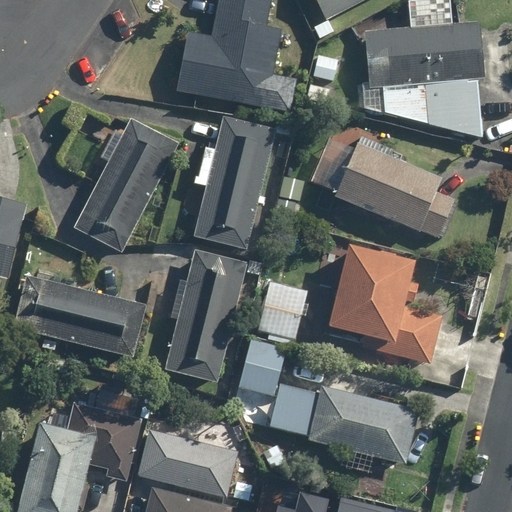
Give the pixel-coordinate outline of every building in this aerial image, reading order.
[(219,0),(214,38),(188,34),(179,93),(295,110),(299,81),(275,77),(283,28),(269,26),(272,0),(219,0)] [(315,0),(326,21),(368,0),(315,0)] [(411,29),(369,32),(370,86),(360,86),(361,113),(485,138),(479,80),(487,79),(481,24),(452,26),(450,0),(431,0),(409,1),(411,29)] [(338,59),(316,57),(314,79),(336,81),(338,59)] [(332,87),(311,85),(309,111),(330,112),(332,87)] [(182,145),(133,119),(125,135),(117,131),(101,159),(109,164),(76,228),(124,253),(182,145)] [(216,149),(206,147),(196,185),(207,188),(195,240),(249,253),(277,131),(223,119),(216,149)] [(330,141),(311,184),(440,241),(457,204),(436,195),(443,181),(361,145),(358,153),(330,141)] [(304,183),(283,178),(274,221),(295,225),(304,183)] [(0,277),(10,280),(27,205),(0,198),(0,277)] [(416,261),(348,246),(329,328),(367,336),(365,350),(432,365),(442,319),(405,311),(416,261)] [(248,263),(196,250),(167,371),(218,383),(248,263)] [(149,307),(27,275),(13,328),(135,360),(149,307)] [(309,291),(271,283),(260,334),(297,342),(309,291)] [(286,349),(250,341),(240,389),(275,397),(286,349)] [(322,396),(281,387),(272,427),(311,435),(309,441),(347,449),(343,468),(369,473),(372,457),(408,465),(420,409),(323,388),(322,396)] [(73,432),(41,425),(22,511),(79,511),(89,469),(125,478),(138,421),(78,407),(73,432)] [(239,450),(150,431),(140,478),(229,498),(239,450)] [(234,511),(235,511),(155,491),(149,511),(234,511)] [(278,506),(276,511),(327,511),(331,498),(301,491),(295,511),(278,506)] [(390,511),(341,499),(337,511),(390,511)]
